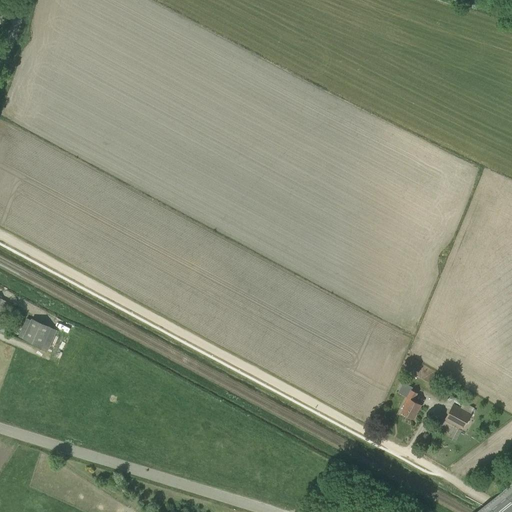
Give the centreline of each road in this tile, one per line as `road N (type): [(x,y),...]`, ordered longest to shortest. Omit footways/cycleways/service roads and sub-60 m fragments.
road 1 (track): [(0,236),(442,474)]
road 2 (unclassified): [(265,511),(0,429)]
